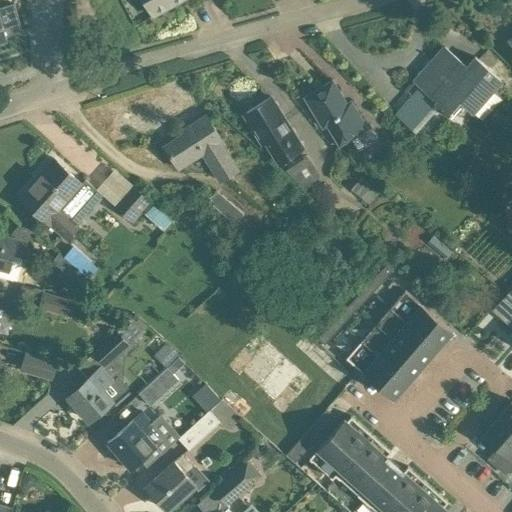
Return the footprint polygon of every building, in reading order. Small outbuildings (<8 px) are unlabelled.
[(145,0),(153,15),(179,0),(145,0)] [(0,40),(7,39),(6,36),(23,31),(14,2),(0,6),(0,40)] [(445,46),(416,79),(421,84),(395,114),(416,132),(439,106),(448,114),(460,100),(483,120),(501,99),(490,89),(501,77),(475,56),(468,64),(445,46)] [(332,79),(304,96),(323,127),(328,124),(341,144),(357,134),(367,128),(351,100),(347,102),(332,79)] [(266,140),(280,161),(303,147),(271,96),(244,113),(262,142),(266,140)] [(189,130),(165,145),(179,167),(203,152),(221,180),(238,169),(221,141),(223,139),(206,114),(187,127),(189,130)] [(19,196),(67,238),(78,225),(60,209),(83,183),(54,157),(19,196)] [(114,203),(133,219),(150,201),(131,184),(114,203)] [(210,202),(203,211),(223,228),(231,219),(235,223),(243,213),(216,190),(208,199),(210,202)] [(468,212),(474,217),(476,215),(481,220),(489,211),(477,201),(468,212)] [(153,202),(144,212),(163,229),(172,219),(153,202)] [(17,239),(17,238),(4,235),(0,233),(0,265),(9,268),(13,252),(25,256),(29,242),(17,239)] [(425,241),(444,256),(451,248),(432,233),(425,241)] [(73,245),(64,256),(81,272),(90,260),(73,245)] [(43,260),(70,284),(81,272),(64,256),(54,248),(43,260)] [(386,263),(378,272),(384,278),(393,269),(386,263)] [(378,272),(369,282),(376,288),(384,278),(378,272)] [(369,282),(360,291),(367,297),(376,288),(369,282)] [(511,286),(491,309),(511,327),(511,332),(511,334),(511,335),(511,286)] [(452,330),(405,289),(346,357),(393,397),(403,386),(402,386),(413,373),(414,374),(431,353),(442,340),(442,341),(452,330)] [(40,305),(70,314),(74,300),(43,291),(40,305)] [(360,291),(352,300),(358,306),(367,297),(360,291)] [(352,300),(343,309),(350,316),(358,306),(352,300)] [(343,309),(335,319),(341,325),(350,316),(343,309)] [(135,314),(117,331),(128,343),(148,325),(135,314)] [(335,319),(326,328),(333,334),(341,325),(335,319)] [(326,328),(317,337),(324,343),(333,334),(326,328)] [(97,349),(95,351),(105,363),(128,343),(117,331),(97,349)] [(167,343),(155,353),(167,367),(168,366),(178,356),(180,355),(167,343)] [(22,369),(52,378),(57,360),(26,352),(22,369)] [(178,356),(168,366),(169,368),(173,372),(184,362),(178,356)] [(102,366),(68,395),(78,407),(76,410),(82,417),(86,415),(89,419),(95,414),(103,407),(127,386),(116,374),(113,378),(102,366)] [(140,394),(151,406),(180,380),(173,372),(169,368),(140,394)] [(511,400),(497,417),(511,430),(511,400)] [(103,407),(95,414),(104,424),(111,417),(103,407)] [(179,437),(190,449),(220,421),(210,409),(179,437)] [(326,409),(320,416),(328,424),(335,416),(326,409)] [(181,435),(161,413),(152,421),(143,411),(108,441),(130,467),(142,456),(149,463),(181,435)] [(347,420),(344,418),(309,457),(332,477),(335,473),(379,511),(442,511),(446,508),(443,506),(448,501),(408,465),(403,470),(387,456),(391,450),(351,415),(347,420)] [(320,416),(313,424),(321,431),(328,424),(320,416)] [(511,430),(497,417),(482,435),(497,448),(489,458),(507,474),(511,468),(511,430)] [(313,424),(306,431),(315,439),(321,431),(313,424)] [(306,431),(300,439),(308,446),(315,439),(306,431)] [(300,439),(293,446),(302,454),(308,446),(300,439)] [(293,446),(286,453),(295,461),(302,454),(293,446)] [(183,452),(146,485),(168,509),(195,485),(198,488),(208,479),(195,465),(183,452)] [(214,491),(228,507),(264,476),(250,460),(214,491)] [(0,511),(7,511),(10,504),(0,500),(0,511)]
